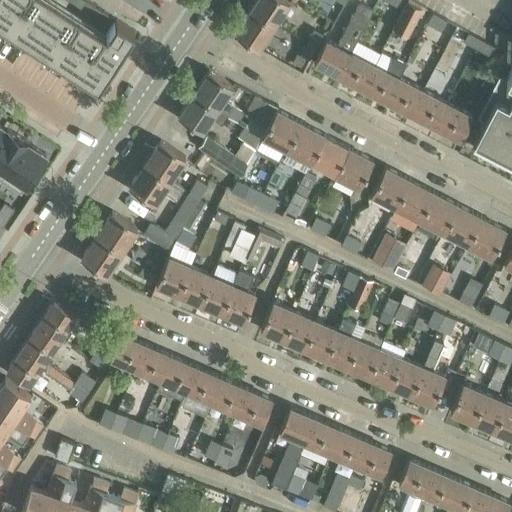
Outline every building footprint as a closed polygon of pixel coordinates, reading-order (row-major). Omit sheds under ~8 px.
[(0,0),(0,21),(75,70),(86,77),(99,86),(135,30),(117,18),(107,33),(104,37),(47,0),(0,0)] [(89,0),(71,0),(104,21),(109,13),(89,0)] [(255,0),(251,7),(274,23),(289,0),(255,0)] [(407,0),(393,26),(407,34),(422,6),(410,0),(407,0)] [(314,60),(339,73),(352,50),(358,39),(363,30),(374,8),(361,1),(338,43),(326,36),(314,60)] [(274,23),(251,7),(235,30),(259,46),(270,29),(274,23)] [(427,20),(442,28),(447,18),(433,10),(427,20)] [(314,26),(305,43),(315,48),(324,32),(314,26)] [(469,30),(464,39),(476,46),(481,37),(469,30)] [(481,37),(476,46),(488,53),(494,44),(481,37)] [(315,48),(305,43),(293,66),(303,71),(315,48)] [(339,73),(364,85),(376,63),(352,50),(339,73)] [(364,85),(388,98),(400,76),(399,75),(406,61),(394,54),(387,68),(376,63),(364,85)] [(477,116),(485,119),(511,133),(511,66),(507,76),(499,73),(477,116)] [(264,133),(277,107),(279,104),(266,98),(255,119),(250,116),(248,120),(240,115),(244,109),(225,96),(234,84),(209,67),(194,90),(229,114),(245,124),(262,136),(264,133)] [(388,98),(412,111),(424,88),(400,76),(388,98)] [(412,111),(436,123),(448,101),(424,88),(412,111)] [(194,90),(178,113),(195,124),(202,129),(212,115),(223,123),(229,114),(194,90)] [(448,101),(436,123),(461,136),(472,114),(448,101)] [(264,133),(287,145),(300,119),(277,107),(264,133)] [(289,147),(283,158),(304,169),(305,170),(306,169),(311,158),(310,157),(323,131),(324,131),(300,119),(287,145),(289,147)] [(511,133),(485,119),(473,142),(511,162),(511,133)] [(256,147),(262,136),(245,124),(237,135),(256,147)] [(0,177),(1,178),(27,139),(8,126),(7,127),(8,127),(0,139),(0,177)] [(310,157),(334,170),(347,144),(323,131),(310,157)] [(199,146),(240,173),(248,160),(207,133),(199,146)] [(161,138),(145,161),(169,178),(185,154),(161,138)] [(27,139),(1,178),(21,191),(29,179),(32,181),(39,170),(36,168),(46,152),(27,140),(28,139),(27,139)] [(347,144),(334,170),(360,184),(373,158),(347,144)] [(169,178),(145,161),(130,184),(154,200),(162,188),(179,199),(185,188),(180,184),(169,178)] [(372,190),(395,202),(409,176),(386,164),(372,190)] [(285,206),(296,212),(316,174),(306,169),(305,170),(304,169),(285,206)] [(198,176),(190,190),(201,196),(208,183),(198,176)] [(395,202),(419,215),(432,189),(409,176),(395,202)] [(259,202),(265,191),(250,184),(245,195),(259,202)] [(419,215),(443,227),(456,201),(432,189),(419,215)] [(265,191),(259,202),(274,209),(279,198),(265,191)] [(200,196),(185,222),(192,225),(207,200),(200,196)] [(443,227),(467,240),(480,214),(456,201),(443,227)] [(214,215),(225,220),(228,212),(218,207),(214,215)] [(113,209),(97,232),(122,249),(129,238),(137,226),(129,220),(113,209)] [(332,220),(317,212),(311,226),(326,233),(332,220)] [(175,214),(166,227),(177,234),(182,226),(186,221),(175,214)] [(480,214),(467,240),(493,253),(506,227),(480,214)] [(166,245),(171,247),(174,240),(176,236),(177,234),(174,233),(173,234),(151,219),(143,231),(165,246),(166,245)] [(258,224),(255,231),(245,254),(254,258),(264,237),(281,244),(285,235),(258,224)] [(243,259),(245,254),(255,231),(241,225),(229,252),(243,259)] [(176,236),(174,240),(190,247),(196,234),(182,226),(177,234),(176,236)] [(122,249),(97,232),(82,255),(106,272),(122,249)] [(348,232),(342,244),(355,251),(361,239),(348,232)] [(372,256),(393,267),(405,244),(383,233),(372,256)] [(405,258),(416,264),(427,241),(416,235),(405,258)] [(138,245),(131,255),(142,262),(142,261),(149,252),(138,245)] [(308,247),(302,262),(314,267),(320,252),(308,247)] [(157,281),(179,291),(190,265),(168,255),(157,281)] [(422,281),(441,290),(452,269),(433,259),(422,281)] [(144,264),(139,271),(154,281),(159,274),(144,264)] [(179,291),(200,300),(212,274),(190,265),(179,291)] [(233,283),(222,309),(244,319),(255,292),(247,289),(254,272),(240,266),(233,283)] [(350,267),(343,283),(353,288),(361,271),(350,267)] [(374,277),(361,271),(353,288),(348,301),(361,307),(374,277)] [(200,300),(222,309),(233,283),(212,274),(200,300)] [(459,298),(471,305),(483,281),(471,274),(459,298)] [(261,326),(283,335),(294,310),(287,307),(292,297),(277,291),(261,326)] [(394,314),(401,299),(389,295),(380,317),(391,322),(394,314)] [(54,298),(39,321),(60,335),(75,312),(54,298)] [(412,304),(401,299),(394,314),(406,319),(412,304)] [(502,319),(508,308),(493,300),(487,311),(502,319)] [(428,322),(439,327),(446,312),(435,307),(428,322)] [(283,335),(304,345),(315,319),(294,310),(283,335)] [(446,312),(439,327),(450,332),(457,317),(446,312)] [(326,354),(347,363),(362,328),(363,328),(366,322),(342,313),(336,328),(337,329),(326,354)] [(304,345),(326,354),(337,329),(336,328),(315,319),(304,345)] [(39,321),(23,344),(44,359),(60,335),(39,321)] [(347,363),(369,373),(384,337),(363,328),(362,328),(347,363)] [(111,355),(136,366),(146,342),(121,331),(111,355)] [(422,366),(412,391),(434,401),(445,375),(432,370),(445,340),(435,336),(422,366)] [(506,341),(494,336),(488,351),(499,356),(506,341)] [(369,373),(390,382),(401,356),(401,357),(406,345),(384,337),(369,373)] [(511,358),(511,344),(506,341),(499,356),(510,361),(511,358)] [(136,366),(162,377),(172,353),(146,342),(136,366)] [(44,359),(23,344),(7,367),(29,382),(44,359)] [(96,346),(90,357),(105,366),(111,355),(96,346)] [(197,364),(172,353),(162,377),(157,387),(183,398),(187,388),(197,364)] [(390,382),(412,391),(422,366),(401,357),(401,356),(390,382)] [(51,363),(46,371),(70,387),(69,389),(82,398),(89,388),(76,379),(75,380),(51,363)] [(197,364),(187,388),(212,399),(222,375),(197,364)] [(83,369),(76,379),(89,388),(96,378),(83,369)] [(31,392),(6,375),(0,383),(0,485),(3,481),(0,478),(0,470),(5,463),(10,467),(12,468),(21,455),(19,454),(14,450),(12,448),(0,439),(0,438),(8,427),(21,436),(23,437),(28,430),(35,435),(43,422),(36,417),(37,416),(22,406),(31,392)] [(247,386),(222,375),(212,399),(237,410),(247,386)] [(451,408),(473,418),(485,390),(463,381),(451,408)] [(273,397),(247,386),(237,410),(262,421),(273,397)] [(473,418),(494,427),(506,400),(485,390),(473,418)] [(494,427),(511,434),(511,402),(506,400),(494,427)] [(106,405),(100,420),(111,425),(117,410),(106,405)] [(300,452),(306,439),(316,416),(290,405),(280,428),(293,434),(273,479),(286,484),(300,452)] [(117,410),(111,425),(122,430),(128,415),(117,410)] [(306,440),(301,450),(325,460),(329,450),(331,450),(341,426),(316,415),(306,440)] [(158,426),(152,441),(162,446),(163,446),(169,431),(169,430),(158,426)] [(366,438),(341,426),(331,450),(356,461),(366,438)] [(169,431),(163,446),(173,450),(180,435),(169,431)] [(69,460),(75,441),(62,437),(56,455),(69,460)] [(211,437),(205,453),(216,458),(222,442),(211,437)] [(392,448),(366,438),(356,461),(382,472),(392,448)] [(222,442),(216,458),(227,462),(233,447),(222,442)] [(409,456),(399,480),(425,491),(435,467),(410,456),(409,456)] [(25,511),(65,511),(71,495),(77,478),(69,475),(72,467),(57,462),(54,470),(53,470),(47,487),(31,481),(21,510),(25,511)] [(425,491),(450,502),(460,478),(435,467),(425,491)] [(338,470),(324,502),(326,503),(336,507),(347,482),(350,475),(338,470)] [(350,475),(347,482),(360,487),(364,476),(351,471),(350,475)] [(71,495),(65,511),(106,511),(114,491),(107,489),(110,481),(95,475),(92,483),(91,483),(85,500),(71,495)] [(450,502),(474,511),(475,511),(485,489),(460,478),(450,502)] [(346,511),(357,511),(366,491),(348,483),(338,508),(346,511)] [(121,494),(114,491),(106,511),(132,511),(137,499),(136,499),(139,491),(124,486),(121,494)] [(485,489),(475,511),(505,511),(511,500),(485,489)] [(237,511),(246,511),(250,502),(242,499),(237,511)]
